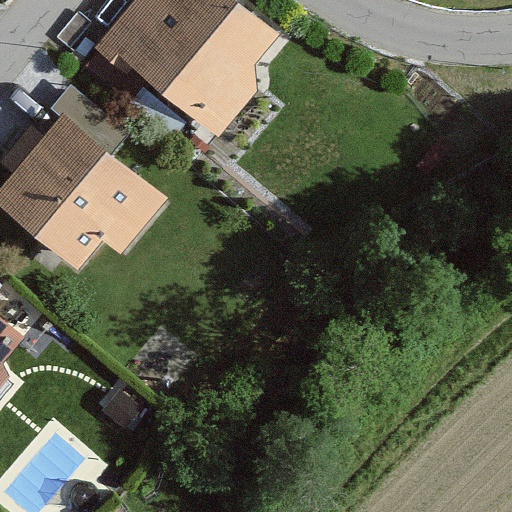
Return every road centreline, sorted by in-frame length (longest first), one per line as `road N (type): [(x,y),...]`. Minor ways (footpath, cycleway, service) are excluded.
road 1 (track): [(306,511),(511,304)]
road 2 (residential): [(334,0),(452,36),(511,29)]
